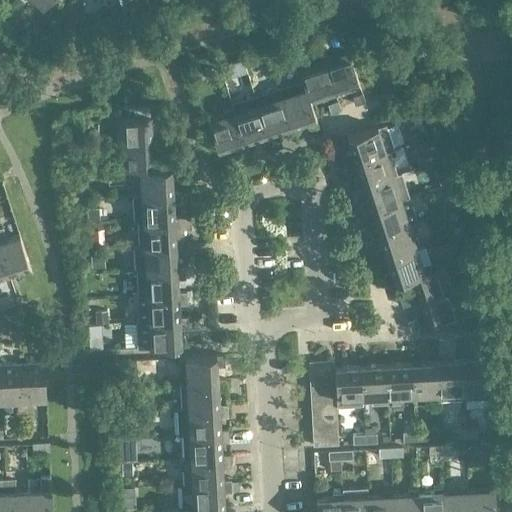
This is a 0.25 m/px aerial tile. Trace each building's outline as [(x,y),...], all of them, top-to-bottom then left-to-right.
[(29,0),(40,9),(48,0),(57,0),(60,2),(61,0),(29,0)] [(348,52),(323,60),(334,93),(359,85),(348,52)] [(323,60),(299,68),(310,101),(334,93),(323,60)] [(212,68),(201,71),(203,79),(215,75),(212,68)] [(302,78),(278,86),(293,132),(294,132),(292,124),(304,119),(307,128),(317,124),(310,101),(299,68),(298,68),(302,78)] [(278,86),(254,93),(269,140),(270,140),(268,131),(280,127),(283,135),(293,132),(278,86)] [(363,100),(361,92),(351,95),(353,103),(363,100)] [(230,101),(233,111),(245,148),(247,147),(244,139),(257,135),(259,143),(269,140),(254,93),(230,101)] [(329,111),(339,108),(337,100),(326,103),(329,111)] [(235,151),(245,148),(233,111),(208,119),(217,148),(232,143),(235,151)] [(160,126),(168,125),(168,115),(159,115),(160,126)] [(115,118),(116,144),(151,142),(149,116),(115,118)] [(375,126),(347,136),(351,151),(344,153),(347,163),(383,151),(375,126)] [(161,151),(170,150),(169,140),(160,141),(161,151)] [(151,142),(116,144),(118,169),(178,166),(152,167),(151,142)] [(383,151),(347,163),(348,165),(355,163),(359,175),(352,177),(355,187),(397,174),(389,149),(383,151)] [(178,166),(118,169),(118,170),(135,169),(136,178),(141,178),(142,193),(180,191),(180,190),(171,190),(170,177),(179,177),(178,166)] [(397,174),(355,187),(355,189),(363,186),(367,199),(360,201),(363,211),(399,200),(409,196),(401,172),(397,174)] [(180,191),(142,193),(132,194),(133,219),(181,216),(181,215),(172,216),(171,202),(180,202),(180,191)] [(399,200),(363,211),(363,213),(371,210),(375,223),(367,225),(370,235),(407,224),(399,200)] [(181,216),(133,219),(133,220),(139,220),(139,229),(144,229),(144,243),(144,244),(182,242),(182,240),(174,241),(173,228),(182,227),(181,216)] [(407,224),(370,235),(371,237),(378,234),(382,247),(375,249),(378,260),(414,248),(407,224)] [(2,226),(0,226),(0,249),(8,275),(30,269),(19,234),(6,238),(2,226)] [(182,242),(144,244),(144,243),(140,243),(141,254),(145,253),(146,269),(183,267),(183,266),(175,266),(174,253),(183,253),(182,242)] [(414,248),(378,260),(379,260),(386,258),(390,271),(383,273),(386,284),(444,265),(444,264),(422,271),(414,248)] [(0,278),(8,275),(0,249),(0,278)] [(444,265),(386,284),(411,276),(419,300),(452,289),(444,265)] [(183,267),(146,269),(136,269),(137,295),(185,292),(185,290),(176,291),(175,278),(184,277),(183,267)] [(452,289),(419,300),(419,301),(427,325),(460,314),(452,289)] [(185,292),(137,295),(139,320),(186,318),(186,316),(178,316),(177,303),(185,303),(185,292)] [(407,293),(399,296),(402,306),(411,303),(407,293)] [(139,320),(136,320),(137,346),(179,344),(178,328),(187,328),(186,318),(139,320)] [(407,321),(410,330),(418,328),(415,318),(407,321)] [(223,354),(185,356),(186,382),(225,380),(225,378),(217,378),(216,365),(224,365),(223,354)] [(487,358),(461,359),(462,391),(463,391),(463,393),(472,393),(472,391),(487,390),(487,358)] [(461,359),(435,361),(436,392),(438,392),(438,394),(448,394),(447,392),(462,391),(461,359)] [(43,360),(21,362),(23,411),(24,423),(33,422),(31,398),(45,397),(43,360)] [(332,360),(307,361),(308,373),(333,372),(333,367),(332,360)] [(435,361),(409,362),(411,396),(422,395),(422,393),(436,392),(435,361)] [(21,362),(0,362),(0,382),(1,399),(13,399),(14,411),(23,411),(21,362)] [(409,362),(384,364),(386,402),(387,402),(387,398),(411,396),(409,362)] [(384,364),(358,365),(360,396),(362,396),(362,399),(371,398),(371,403),(386,402),(384,364)] [(358,365),(333,367),(333,372),(334,383),(335,396),(336,404),(362,403),(362,399),(362,396),(360,396),(358,365)] [(334,383),(333,372),(308,373),(309,385),(334,383)] [(225,380),(186,382),(180,382),(181,407),(226,405),(226,403),(218,404),(217,391),(225,390),(225,380)] [(335,396),(334,383),(309,385),(309,392),(310,397),(335,396)] [(336,404),(335,396),(310,397),(310,404),(310,409),(336,407),(336,404)] [(226,405),(181,407),(176,408),(177,433),(183,432),(228,430),(228,428),(219,429),(218,416),(227,415),(226,405)] [(336,415),(336,407),(310,409),(311,416),(311,421),(337,419),(336,415)] [(337,427),(337,419),(311,421),(312,428),(312,433),(337,431),(337,427)] [(452,427),(453,436),(462,436),(462,427),(452,427)] [(462,427),(462,436),(476,435),(476,427),(462,427)] [(412,438),(418,438),(426,438),(426,429),(412,430),(412,438)] [(228,430),(183,432),(184,457),(178,457),(178,458),(229,455),(229,454),(220,454),(220,441),(228,441),(228,430)] [(412,438),(412,430),(402,430),(403,439),(412,438)] [(337,432),(337,431),(312,433),(313,445),(338,443),(337,432)] [(362,441),(362,432),(353,433),(353,441),(362,441)] [(362,441),(376,441),(376,432),(362,432),(362,441)] [(121,434),(121,457),(137,456),(136,433),(121,434)] [(492,440),(480,441),(480,450),(492,449),(492,440)] [(32,450),(48,449),(48,441),(32,442),(32,450)] [(440,452),(440,443),(428,444),(429,452),(440,452)] [(452,452),(452,443),(440,443),(440,452),(452,452)] [(390,455),(390,446),(378,446),(378,455),(390,455)] [(401,446),(394,446),(390,446),(390,455),(402,454),(401,446)] [(339,449),(340,457),(352,457),(351,448),(339,449)] [(339,449),(328,449),(328,458),(340,457),(339,449)] [(229,455),(178,458),(178,468),(182,468),(183,482),(181,482),(181,483),(230,481),(230,479),(221,479),(221,466),(229,466),(229,455)] [(40,488),(28,489),(28,511),(51,511),(49,475),(49,467),(39,468),(40,488)] [(14,477),(5,478),(7,511),(28,511),(28,489),(15,489),(14,477)] [(230,481),(181,483),(182,508),(163,509),(163,510),(223,506),(222,491),(230,491),(230,481)] [(467,484),(442,486),(443,511),(469,511),(468,490),(467,484)] [(433,492),(417,493),(418,511),(443,511),(442,486),(432,487),(433,492)] [(408,493),(392,494),(393,511),(418,511),(417,493),(417,487),(407,488),(408,493)] [(383,495),(368,496),(367,496),(367,511),(393,511),(392,494),(391,494),(391,489),(382,489),(383,495)] [(495,511),(494,489),(468,490),(469,511),(495,511)] [(357,496),(342,497),(342,511),(367,511),(367,496),(368,496),(367,490),(357,490),(357,496)] [(332,498),(316,498),(316,511),(342,511),(342,497),(342,491),(332,492),(332,498)]
